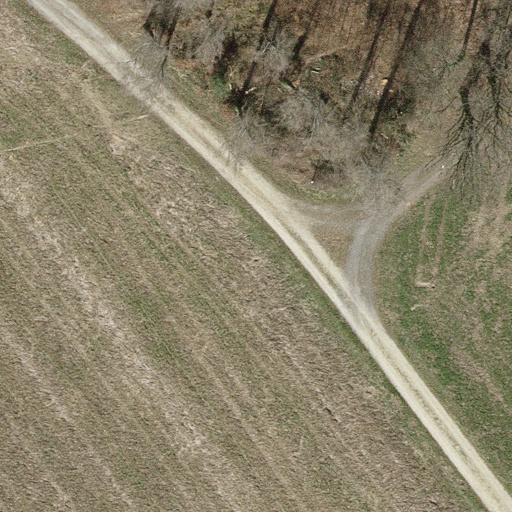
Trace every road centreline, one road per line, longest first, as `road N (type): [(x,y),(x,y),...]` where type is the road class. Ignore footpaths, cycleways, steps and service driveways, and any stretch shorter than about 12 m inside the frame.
road 1 (track): [(322,247),(48,0)]
road 2 (track): [(511,505),(322,247)]
road 3 (track): [(511,122),(322,247)]
